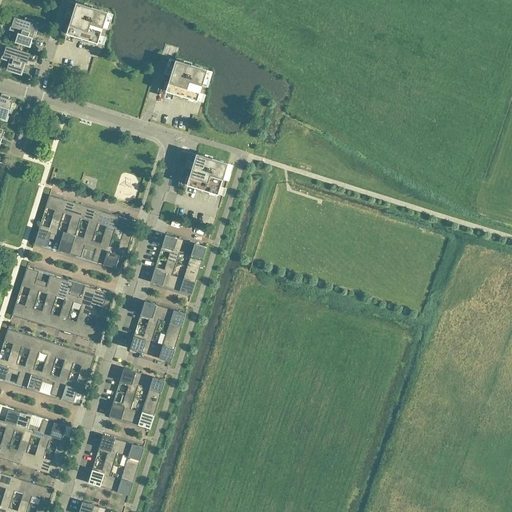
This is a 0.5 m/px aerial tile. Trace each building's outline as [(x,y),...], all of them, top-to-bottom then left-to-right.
[(97,43),(107,12),(75,2),(66,34),(73,36),(97,43)] [(29,47),(36,24),(32,23),(33,20),(25,17),(24,20),(14,17),(11,27),(10,29),(18,32),(15,42),(29,47)] [(27,63),(30,53),(6,46),(2,56),(1,58),(10,61),(7,69),(21,73),(24,63),(27,63)] [(197,101),(206,69),(175,60),(165,91),(172,93),(197,101)] [(0,119),(6,121),(13,100),(8,99),(9,97),(1,95),(1,97),(0,96),(0,119)] [(217,194),(227,163),(196,153),(195,157),(186,185),(193,187),(217,194)] [(63,213),(67,201),(49,195),(45,208),(54,210),(52,219),(60,222),(63,213)] [(80,219),(84,206),(67,201),(63,213),(71,216),(69,224),(78,227),(80,219)] [(97,224),(101,211),(84,206),(80,219),(89,221),(86,230),(95,233),(97,224)] [(114,229),(118,217),(101,211),(97,224),(106,227),(103,235),(112,238),(115,229),(114,229)] [(129,243),(136,222),(118,217),(114,229),(115,229),(123,232),(120,241),(129,243)] [(54,240),(57,230),(58,230),(60,222),(52,219),(49,228),(40,225),(34,243),(46,247),(49,239),(54,240)] [(69,254),(75,236),(78,227),(69,224),(66,233),(58,230),(57,230),(54,240),(60,242),(57,250),(69,254)] [(89,251),(92,241),(95,233),(86,230),(83,238),(75,236),(69,254),(81,257),(83,249),(89,251)] [(103,265),(109,246),(109,247),(112,238),(103,235),(101,244),(92,241),(89,251),(94,253),(92,261),(103,265)] [(179,252),(183,240),(165,235),(160,250),(169,253),(167,261),(176,264),(179,252)] [(199,271),(206,247),(183,240),(179,252),(190,256),(187,267),(199,271)] [(121,270),(129,243),(120,241),(118,249),(109,247),(109,246),(103,265),(115,268),(118,260),(123,262),(121,270)] [(168,288),(172,275),(172,276),(176,264),(167,261),(164,270),(155,267),(150,282),(168,288)] [(191,295),(199,271),(187,267),(183,279),(172,276),(172,275),(168,288),(191,295)] [(38,291),(42,281),(36,280),(38,272),(26,268),(21,286),(30,289),(27,297),(36,300),(39,291),(38,291)] [(56,297),(61,279),(50,275),(47,283),(42,281),(38,291),(39,291),(47,294),(44,303),(53,305),(56,297)] [(73,302),(76,292),(70,290),(73,282),(61,279),(56,297),(64,299),(62,308),(70,311),(73,302)] [(90,307),(96,289),(84,286),(82,294),(76,292),(73,302),(82,305),(79,313),(88,316),(90,308),(90,307)] [(105,321),(113,295),(110,303),(105,301),(107,293),(96,289),(90,307),(90,308),(99,310),(96,319),(105,321)] [(29,321),(33,309),(36,300),(27,297),(24,306),(16,303),(12,316),(29,321)] [(158,319),(162,307),(144,301),(140,316),(149,319),(146,328),(155,331),(158,319)] [(46,326),(50,314),(51,314),(53,305),(44,303),(42,311),(33,309),(29,321),(46,326)] [(178,338),(185,314),(162,307),(158,319),(169,323),(166,334),(178,338)] [(64,332),(67,319),(68,319),(70,311),(62,308),(59,317),(51,314),(50,314),(46,326),(64,332)] [(81,337),(85,325),(88,316),(79,313),(76,322),(68,319),(67,319),(64,332),(81,337)] [(98,343),(105,321),(96,319),(93,327),(85,325),(81,337),(98,343)] [(147,354),(151,342),(155,331),(146,328),(143,336),(134,334),(131,345),(129,349),(147,354)] [(21,347),(25,334),(7,329),(4,341),(13,344),(10,353),(19,355),(21,347)] [(38,352),(42,340),(25,334),(21,347),(30,349),(27,358),(36,361),(39,352),(38,352)] [(170,362),(178,338),(166,334),(162,346),(151,342),(147,354),(170,362)] [(56,357),(59,345),(42,340),(38,352),(39,352),(47,355),(44,363),(53,366),(56,358),(56,357)] [(73,363),(77,350),(59,345),(56,357),(56,358),(64,360),(62,369),(70,372),(73,363)] [(88,377),(94,356),(77,350),(73,363),(81,366),(79,374),(88,377)] [(13,374),(16,364),(19,355),(10,353),(7,361),(0,359),(0,378),(5,380),(7,372),(13,374)] [(27,387),(33,369),(33,370),(36,361),(27,358),(25,367),(16,364),(13,374),(18,376),(16,384),(27,387)] [(47,385),(50,375),(51,375),(53,366),(44,363),(42,372),(33,370),(33,369),(27,387),(39,391),(42,383),(47,385)] [(137,386),(141,374),(123,368),(119,383),(128,386),(125,395),(134,398),(138,386),(137,386)] [(62,398),(67,380),(68,380),(70,372),(62,369),(59,377),(51,375),(50,375),(47,385),(53,386),(50,395),(62,398)] [(79,404),(88,377),(79,374),(76,383),(68,380),(67,380),(62,398),(73,402),(76,393),(81,395),(79,403),(79,404)] [(157,405),(164,381),(141,374),(137,386),(138,386),(149,389),(145,401),(157,405)] [(126,421),(130,409),(134,398),(125,395),(122,403),(113,401),(109,416),(126,421)] [(135,400),(132,408),(138,410),(140,402),(135,400)] [(150,429),(157,405),(145,401),(141,413),(130,409),(126,421),(150,429)] [(14,430),(20,412),(8,409),(6,417),(0,415),(0,425),(6,428),(3,436),(12,439),(14,430)] [(31,436),(34,426),(29,424),(31,416),(20,412),(14,430),(23,433),(20,442),(29,444),(32,436),(31,436)] [(48,441),(54,423),(43,419),(40,428),(34,426),(31,436),(32,436),(40,438),(37,447),(46,450),(49,441),(48,441)] [(63,455),(72,428),(71,428),(69,437),(63,435),(66,427),(54,423),(48,441),(49,441),(57,444),(54,452),(63,455)] [(116,453),(120,440),(103,435),(98,450),(107,453),(104,462),(113,464),(117,453),(116,453)] [(0,458),(5,460),(9,447),(12,439),(3,436),(0,445),(0,444),(0,458)] [(136,472),(144,448),(120,440),(116,453),(117,453),(128,456),(124,468),(136,472)] [(22,465),(26,453),(29,444),(20,442),(17,450),(9,447),(5,460),(22,465)] [(39,471),(43,458),(46,450),(37,447),(35,456),(26,453),(22,465),(39,471)] [(57,476),(63,455),(54,452),(52,461),(43,458),(39,471),(57,476)] [(105,488),(109,476),(110,476),(113,464),(104,462),(102,470),(93,467),(88,483),(105,488)] [(129,495),(136,472),(124,468),(121,479),(110,476),(109,476),(105,488),(129,495)] [(14,491),(18,479),(1,473),(0,475),(0,486),(6,488),(3,497),(12,500),(14,491)] [(31,496),(35,484),(18,479),(14,491),(23,494),(20,502),(29,505),(32,497),(31,496)] [(46,511),(53,490),(35,484),(31,496),(32,497),(40,499),(37,508),(46,511)] [(0,511),(7,511),(9,508),(12,500),(3,497),(0,506),(0,505),(0,511)] [(26,511),(29,505),(20,502),(17,511),(9,508),(7,511),(26,511)] [(98,511),(100,507),(82,502),(78,511),(98,511)]
